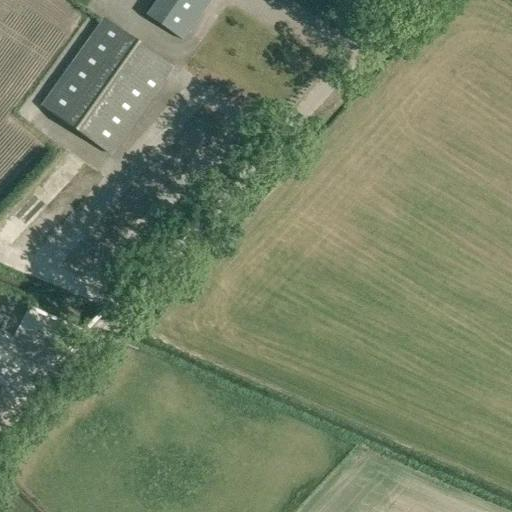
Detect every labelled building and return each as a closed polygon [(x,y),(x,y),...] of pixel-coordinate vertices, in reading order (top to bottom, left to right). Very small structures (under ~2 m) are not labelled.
[(84,0),(80,9),(97,18),(106,0),(84,0)] [(183,42),(211,0),(157,0),(146,15),(183,42)] [(226,18),(211,42),(285,88),(298,67),(284,58),(292,45),(253,20),(246,31),(226,18)] [(112,157),(174,68),(104,19),(41,107),(112,157)] [(301,67),(308,57),(293,47),(286,57),(301,67)] [(200,110),(207,92),(198,88),(190,106),(200,110)]
